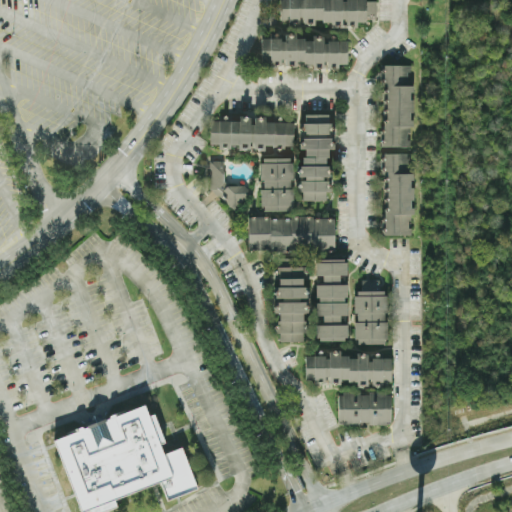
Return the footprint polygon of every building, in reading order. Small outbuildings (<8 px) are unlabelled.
[(279,0),(279,24),(375,23),(375,0),(279,0)] [(347,41),(261,37),(260,64),(346,67),(347,41)] [(383,147),(411,148),(411,66),(383,66),(383,147)] [(301,202),(329,202),(329,138),(330,138),(330,115),(302,115),(301,202)] [(209,147),(292,148),(293,122),(210,120),(209,147)] [(383,154),(384,236),(412,236),(411,174),(409,174),(409,154),(383,154)] [(292,212),(292,159),(260,159),(260,212),(292,212)] [(223,162),(209,162),(209,195),(226,195),(226,207),(247,207),(247,187),(223,187),(223,162)] [(334,218),(247,218),(247,251),(334,251),(334,218)] [(346,342),(346,262),(316,261),(316,284),(315,284),(315,342),(346,342)] [(277,302),(278,302),(278,343),(305,343),(305,267),(277,267),(277,302)] [(353,345),(386,345),(386,292),(354,292),(353,345)] [(391,358),(305,356),(304,384),(390,386),(391,358)] [(390,394),(338,394),(338,426),(390,426),(390,394)] [(78,511),(95,511),(94,507),(161,486),(166,502),(196,493),(183,449),(162,456),(147,409),(55,437),(78,511)]
